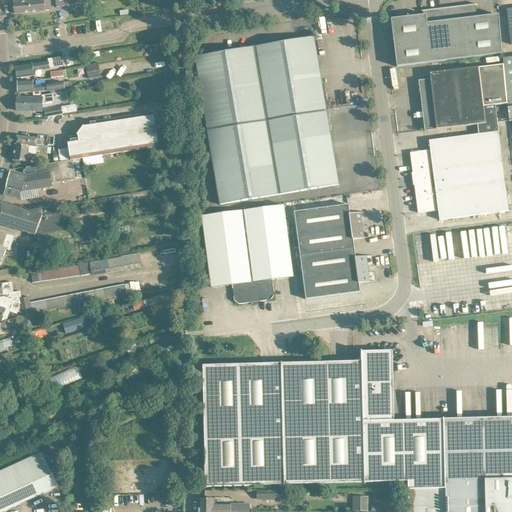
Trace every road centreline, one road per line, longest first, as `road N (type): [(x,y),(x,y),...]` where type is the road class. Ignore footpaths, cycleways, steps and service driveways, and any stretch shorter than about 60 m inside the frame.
road 1 (unclassified): [(194,333),(381,313),(401,296),(368,0)]
road 2 (unclassified): [(2,53),(302,0)]
road 3 (unknown): [(395,304),(426,361),(511,375)]
